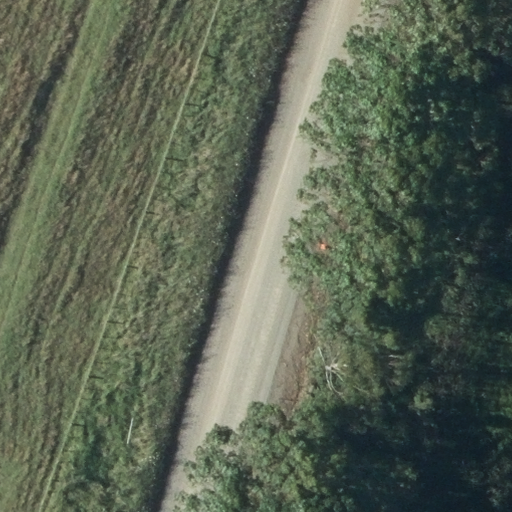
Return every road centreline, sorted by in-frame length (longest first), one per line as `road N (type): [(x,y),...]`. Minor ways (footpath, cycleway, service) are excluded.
road 1 (unclassified): [(190,511),(355,0)]
road 2 (track): [(115,0),(0,394)]
